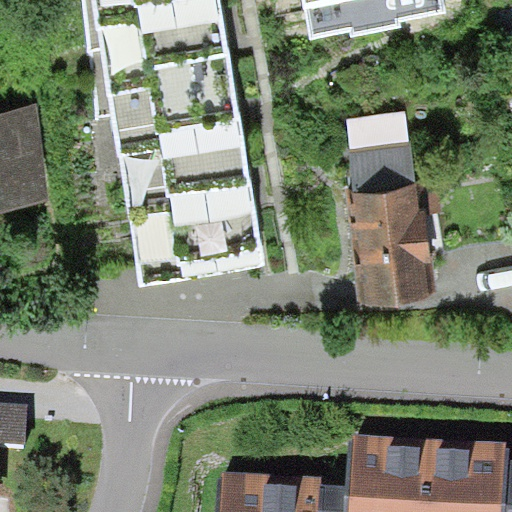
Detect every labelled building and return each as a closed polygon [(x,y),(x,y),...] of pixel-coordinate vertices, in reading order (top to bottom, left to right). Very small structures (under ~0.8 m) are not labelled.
[(96,0),(141,283),(263,264),(221,0),(96,0)] [(445,0),(305,0),(312,36),(353,28),(355,35),(396,27),(395,21),(448,11),(445,0)] [(42,106),(0,110),(0,199),(51,194),(42,106)] [(351,189),(348,190),(359,303),(436,295),(425,181),(416,182),(412,142),(347,149),(351,189)] [(0,449),(0,443),(26,444),(29,402),(0,400),(0,449)] [(224,472),(221,511),(511,511),(511,447),(350,439),(348,479),(224,472)]
